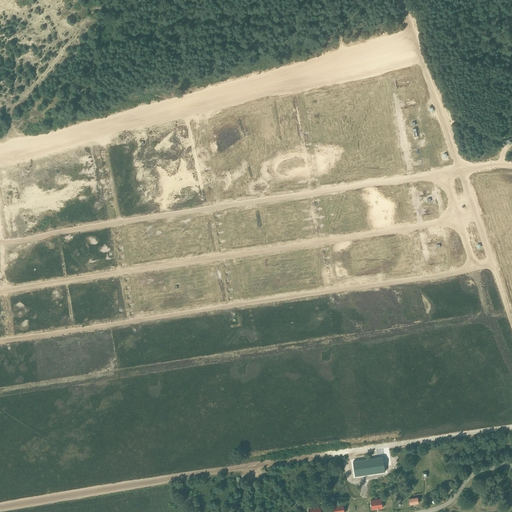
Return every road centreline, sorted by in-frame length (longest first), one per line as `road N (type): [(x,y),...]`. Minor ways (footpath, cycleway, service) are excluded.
road 1 (track): [(0,507),(511,428)]
road 2 (track): [(0,341),(492,263)]
road 3 (track): [(0,291),(476,216)]
road 4 (track): [(0,242),(460,169)]
road 5 (track): [(414,43),(0,152)]
